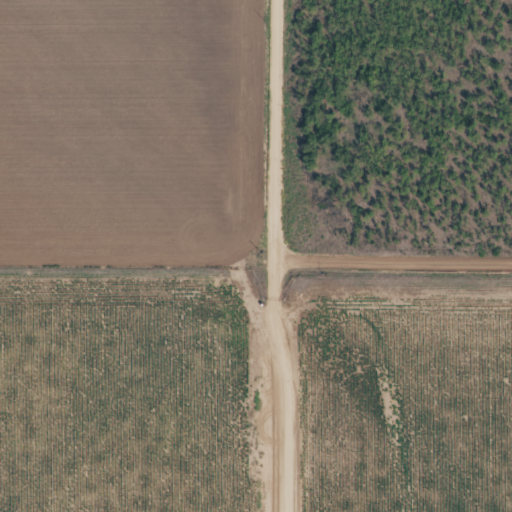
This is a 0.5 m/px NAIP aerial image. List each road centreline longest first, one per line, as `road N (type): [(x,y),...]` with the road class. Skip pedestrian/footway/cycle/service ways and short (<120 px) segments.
road 1 (residential): [(250,283),(251,0)]
road 2 (residential): [(511,284),(250,283)]
road 3 (residential): [(235,511),(250,283)]
